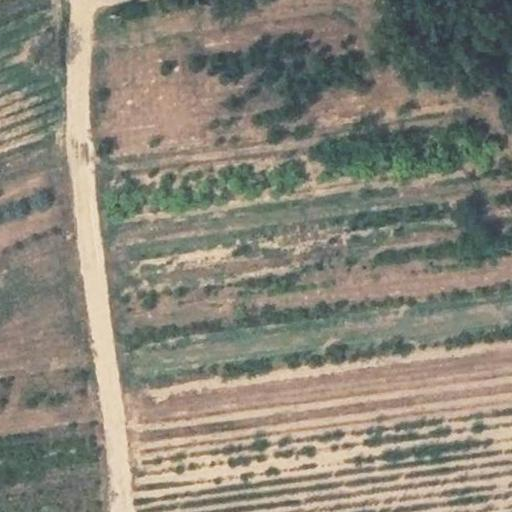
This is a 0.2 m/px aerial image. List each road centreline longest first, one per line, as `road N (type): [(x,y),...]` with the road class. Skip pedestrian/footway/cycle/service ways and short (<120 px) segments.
road 1 (track): [(79,11),(79,148),(119,455),(119,511)]
road 2 (track): [(81,45),(332,0),(370,11),(425,67),(511,129)]
